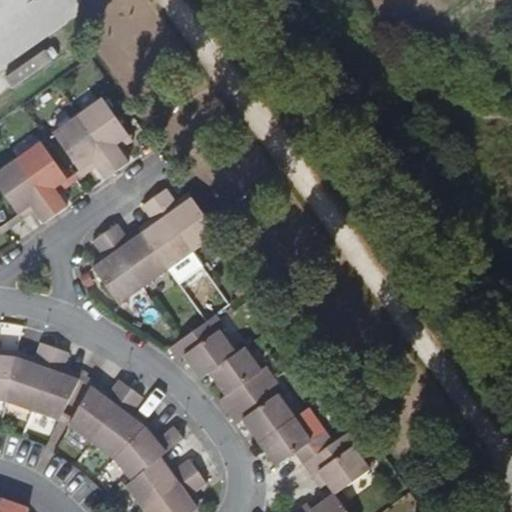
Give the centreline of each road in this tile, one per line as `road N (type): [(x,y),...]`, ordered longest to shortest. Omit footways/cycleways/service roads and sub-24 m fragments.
road 1 (residential): [(229,511),(234,460),(214,421),(133,349),(66,314)]
road 2 (residential): [(56,239),(159,166)]
